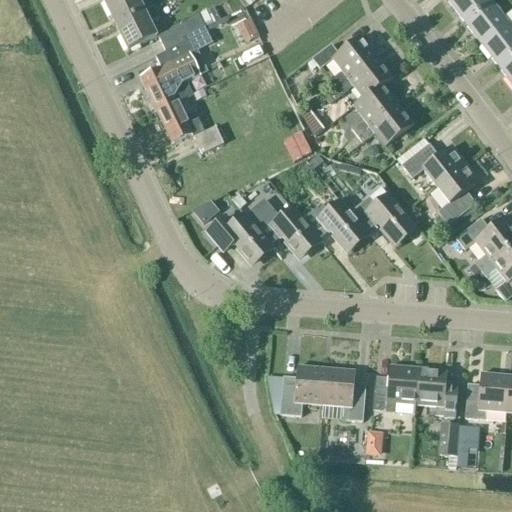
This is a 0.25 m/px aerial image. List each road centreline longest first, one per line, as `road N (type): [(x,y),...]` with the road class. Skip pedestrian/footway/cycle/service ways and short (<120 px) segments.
road 1 (tertiary): [(511,322),(230,300),(185,272),(54,0)]
road 2 (residential): [(511,154),(393,0)]
